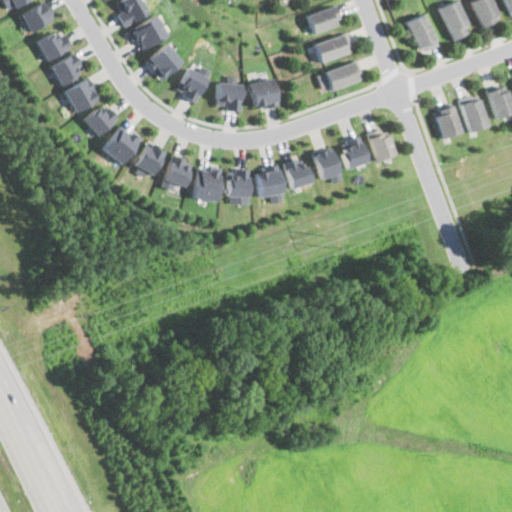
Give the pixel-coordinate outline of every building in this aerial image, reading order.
[(0,0),(0,1),(5,10),(22,0),(0,0)] [(27,31),(50,17),(39,0),(37,0),(16,13),(27,31)] [(115,13),(121,26),(146,11),(139,0),(116,0),(113,2),(118,11),(115,13)] [(235,0),(253,0),(251,9),(235,0)] [(280,0),(299,0),(303,13),(285,17),(280,0)] [(511,26),(496,0),(511,0),(511,26)] [(466,11),(484,1),(501,29),(483,40),(466,11)] [(303,18),(329,8),(336,27),(309,35),(303,18)] [(436,16),(455,8),(468,36),(463,39),(466,51),(453,56),(436,16)] [(123,30),(130,40),(134,38),(140,49),(165,34),(153,13),(123,30)] [(403,34),(422,25),(438,57),(420,67),(403,34)] [(43,59),(68,45),(57,27),(32,40),(43,59)] [(310,46),(337,36),(345,53),(316,65),(310,46)] [(179,60),(163,42),(142,60),(157,79),(179,60)] [(57,83),(81,69),(70,50),(46,64),(57,83)] [(196,100),(207,69),(187,62),(175,93),(196,100)] [(315,74),(347,63),(354,82),(322,94),(315,74)] [(96,97),(84,75),(60,89),(72,110),(96,97)] [(177,96),(190,77),(208,86),(194,117),(182,109),(186,102),(177,96)] [(250,107),(275,105),(272,78),(248,81),(250,107)] [(251,94),(272,90),(280,118),(256,124),(251,94)] [(224,124),(226,115),(215,113),(219,91),(244,94),(243,126),(224,124)] [(484,97),(496,92),(499,98),(506,95),(511,113),(511,130),(500,135),(484,97)] [(115,117),(101,100),(80,118),(94,134),(115,117)] [(458,113),(479,105),(492,141),(471,148),(458,113)] [(432,119),(451,114),(464,149),(447,155),(432,119)] [(98,147),(117,163),(136,139),(117,123),(98,147)] [(364,131),(375,160),(393,153),(382,125),(364,131)] [(366,160),(358,135),(337,142),(345,167),(366,160)] [(131,171),(140,175),(143,171),(148,174),(162,150),(144,140),(130,163),(134,166),(131,171)] [(310,153),(319,178),(328,175),(330,182),(340,178),(328,146),(310,153)] [(181,186),(190,161),(168,153),(157,185),(168,188),(170,182),(181,186)] [(289,187),(309,180),(300,154),(280,161),(289,187)] [(270,202),(282,199),(275,164),(251,169),(257,196),(268,193),(270,202)] [(189,196),(213,200),(218,170),(194,166),(189,196)] [(224,168),(224,203),(247,202),(246,168),(224,168)]
